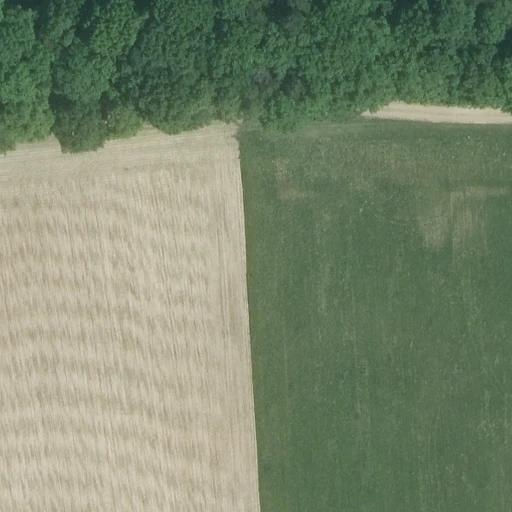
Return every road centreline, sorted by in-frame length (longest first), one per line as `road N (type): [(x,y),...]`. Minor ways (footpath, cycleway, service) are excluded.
road 1 (track): [(511,96),(0,115)]
road 2 (track): [(349,0),(150,22),(0,1)]
